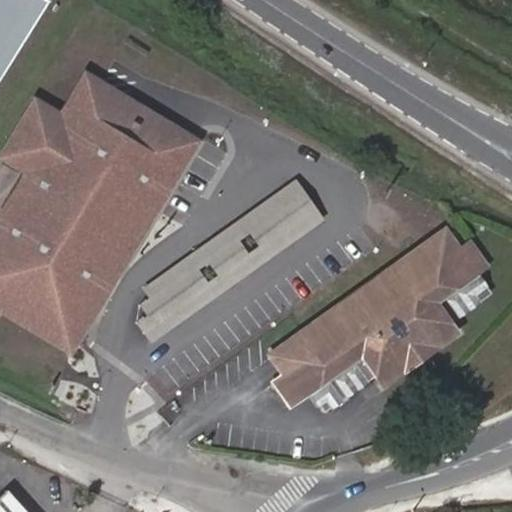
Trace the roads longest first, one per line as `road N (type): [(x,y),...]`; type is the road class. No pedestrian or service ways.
road 1 (unknown): [(129,467),(103,364),(119,300),(138,272),(217,192),(262,160),(299,158),(334,180),(342,198),(303,250)]
road 2 (unclassified): [(269,511),(129,467),(0,407)]
road 3 (tertiary): [(266,0),(499,149)]
road 4 (residential): [(328,511),(371,489),(511,442)]
road 5 (track): [(401,0),(511,68)]
